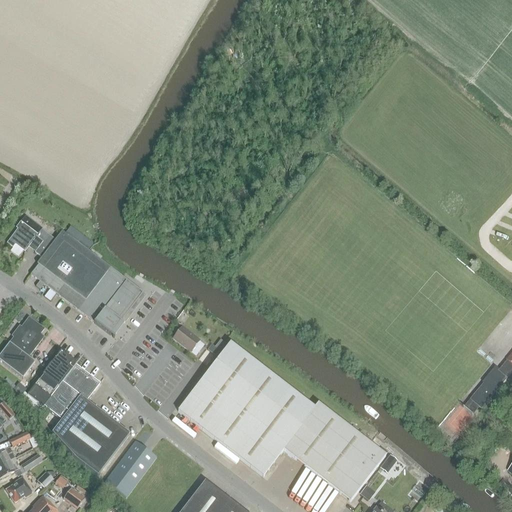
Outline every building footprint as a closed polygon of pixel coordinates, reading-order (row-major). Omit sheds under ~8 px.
[(15,228),(17,230),(6,244),(12,249),(15,245),(24,252),(28,248),(42,259),(55,241),(24,217),(20,222),(20,221),(15,228)] [(70,228),(65,235),(75,242),(80,235),(70,228)] [(50,302),(56,295),(110,336),(142,293),(75,242),(65,235),(62,232),(55,241),(42,259),(37,265),(38,265),(30,276),(39,282),(35,287),(39,290),(43,286),(49,290),(44,298),(50,302)] [(25,305),(22,312),(30,316),(33,310),(25,305)] [(28,318),(21,328),(19,326),(11,337),(13,339),(0,355),(0,362),(22,379),(34,363),(28,358),(42,339),(39,336),(44,330),(28,318)] [(182,328),(172,340),(190,354),(200,342),(182,328)] [(317,405),(314,409),(230,344),(177,412),(263,478),(283,451),(350,503),(385,457),(317,405)] [(212,345),(207,351),(215,357),(220,351),(212,345)] [(43,409),(43,408),(76,366),(76,365),(60,353),(51,365),(50,365),(44,373),(45,373),(24,401),(39,413),(43,409)] [(100,384),(76,366),(43,408),(50,413),(43,421),(55,430),(52,434),(76,461),(98,478),(129,436),(86,402),(100,384)] [(482,410),(507,380),(496,370),(470,400),(470,401),(479,408),(482,410)] [(21,397),(23,394),(25,391),(18,386),(16,388),(15,390),(14,391),(16,393),(21,397)] [(470,401),(464,408),(473,416),(479,408),(470,401)] [(13,416),(2,403),(0,405),(0,413),(7,421),(13,416)] [(29,440),(26,433),(8,441),(11,449),(29,440)] [(126,499),(156,459),(135,443),(105,484),(126,499)] [(0,466),(15,459),(10,449),(4,451),(0,452),(0,466)] [(25,473),(42,463),(38,456),(21,467),(25,473)] [(14,473),(20,470),(15,459),(0,466),(0,479),(14,473)] [(390,470),(384,465),(381,470),(387,474),(390,470)] [(51,479),(55,476),(53,474),(47,473),(46,475),(44,473),(35,482),(43,490),(52,481),(51,479)] [(58,482),(65,486),(68,481),(60,478),(58,482)] [(24,499),(32,494),(22,479),(14,484),(15,485),(5,491),(14,504),(23,498),(24,499)] [(243,511),(205,482),(181,511),(243,511)] [(366,486),(360,495),(369,502),(375,493),(366,486)] [(77,510),(84,500),(71,490),(63,500),(77,510)] [(57,511),(42,497),(32,508),(33,510),(30,511),(57,511)] [(392,511),(380,503),(373,511),(392,511)]
